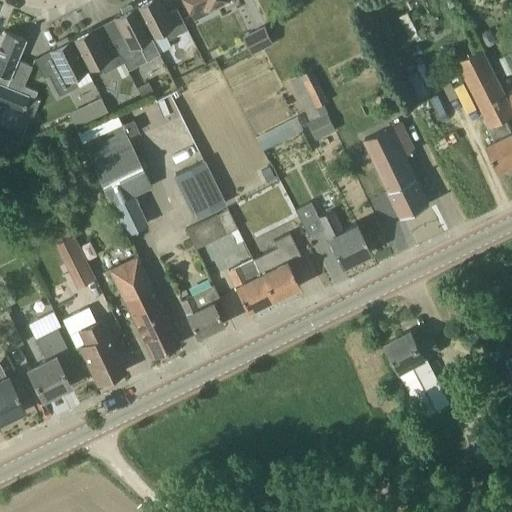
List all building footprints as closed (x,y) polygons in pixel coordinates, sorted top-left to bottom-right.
[(176,8),(165,13),(158,0),(143,0),(134,5),(151,37),(163,30),(167,39),(187,29),(176,8)] [(184,0),(194,18),(208,11),(206,7),(218,0),(184,0)] [(151,37),(134,5),(131,6),(130,4),(121,8),(122,11),(114,16),(123,35),(112,41),(123,62),(142,52),(146,61),(159,54),(150,37),(151,37)] [(123,62),(112,41),(101,46),(91,27),(70,38),(87,70),(99,63),(103,72),(115,66),(123,62)] [(265,27),(245,37),(253,52),(273,42),(265,27)] [(4,30),(0,38),(0,104),(1,105),(32,118),(39,99),(28,95),(6,85),(26,39),(4,30)] [(482,37),(486,44),(490,46),(494,44),(496,39),(492,32),(487,30),(483,32),(482,37)] [(59,95),(79,85),(74,76),(87,70),(70,38),(67,39),(66,37),(57,41),(58,44),(50,49),(59,68),(48,74),(59,95)] [(511,104),(485,49),(461,60),(491,123),(488,125),(495,140),(487,144),(499,169),(511,162),(511,129),(506,117),(511,113),(511,104)] [(21,90),(31,66),(18,60),(7,85),(21,90)] [(129,73),(123,62),(115,66),(121,77),(129,73)] [(290,79),(310,121),(328,113),(324,104),(323,103),(316,107),(300,74),(290,79)] [(148,81),(136,87),(141,96),(152,90),(148,81)] [(101,99),(70,114),(76,125),(107,111),(101,99)] [(76,132),(82,144),(111,204),(125,234),(147,224),(133,193),(151,185),(127,136),(121,125),(116,113),(76,132)] [(336,130),(328,113),(310,121),(308,123),(315,140),(336,130)] [(296,114),(256,134),(263,147),(302,127),(296,114)] [(133,119),(121,125),(127,136),(138,130),(133,119)] [(399,120),(364,137),(390,190),(412,179),(401,156),(414,150),(399,120)] [(204,159),(173,175),(194,218),(226,203),(204,159)] [(274,178),(268,167),(260,171),(265,182),(274,178)] [(429,203),(416,177),(412,179),(390,190),(402,216),(429,203)] [(355,225),(340,232),(329,209),(315,216),(308,202),(294,209),(307,236),(322,229),(340,264),(369,250),(355,225)] [(188,228),(185,229),(195,249),(230,231),(235,243),(242,240),(227,208),(222,211),(188,228)] [(289,233),(273,241),(277,247),(253,259),(272,298),(298,285),(287,261),(299,255),(289,233)] [(72,235),(56,243),(78,286),(94,278),(72,235)] [(135,256),(109,268),(152,357),(179,344),(135,256)] [(252,257),(237,265),(227,271),(234,284),(247,310),(272,298),(253,259),(252,257)] [(212,302),(219,299),(212,285),(192,294),(192,293),(179,299),(196,335),(222,323),(212,302)] [(6,310),(0,312),(0,337),(6,350),(22,343),(6,310)] [(85,342),(79,345),(97,383),(124,369),(100,318),(79,328),(85,342)] [(56,326),(34,338),(45,358),(26,368),(42,399),(70,385),(55,355),(67,349),(67,350),(68,349),(56,326)] [(424,357),(439,349),(434,339),(420,346),(411,330),(386,343),(400,369),(411,364),(420,381),(409,387),(417,401),(422,399),(426,406),(444,396),(424,357)] [(0,364),(0,419),(23,408),(8,377),(6,378),(0,364)]
